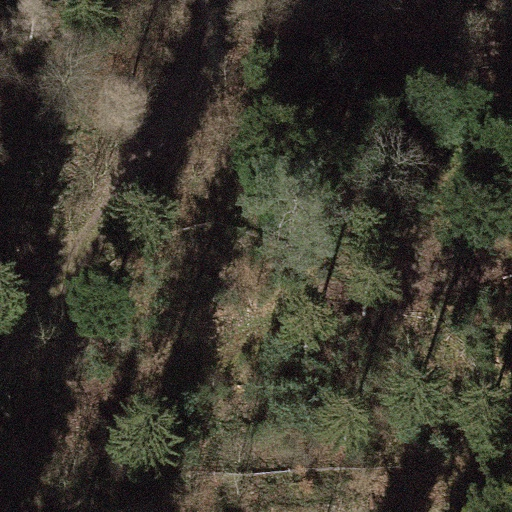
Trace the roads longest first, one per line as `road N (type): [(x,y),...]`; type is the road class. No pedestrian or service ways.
road 1 (track): [(0,400),(189,79),(198,0)]
road 2 (track): [(0,505),(141,511)]
